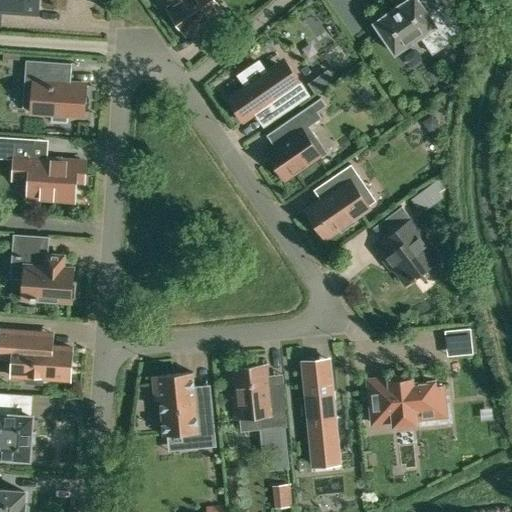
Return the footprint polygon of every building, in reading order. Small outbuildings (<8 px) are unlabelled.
[(37,0),(0,0),(0,26),(1,26),(2,10),(36,13),(37,0)] [(169,0),(172,5),(167,8),(186,35),(190,31),(193,35),(207,25),(205,21),(222,10),(215,0),(169,0)] [(428,15),(419,2),(417,0),(407,0),(400,5),(388,12),(389,13),(376,21),(374,22),(375,24),(394,51),(393,51),(395,53),(396,52),(396,51),(420,35),(432,53),(463,32),(444,4),(428,15)] [(244,120),(254,114),(271,102),(277,112),(305,93),(282,59),(264,71),(259,63),(258,62),(239,75),(240,76),(246,84),(228,96),(229,97),(231,101),(241,116),(242,116),(244,119),(244,120)] [(33,83),(31,107),(31,112),(51,114),(50,121),(67,122),(67,115),(83,116),(84,101),(86,101),(86,100),(84,100),(85,84),(84,83),(84,85),(70,84),(71,63),(25,60),(24,85),(25,85),(25,83),(33,83)] [(327,69),(317,76),(324,86),(334,79),(327,69)] [(285,140),(274,147),(266,153),(284,179),(319,155),(313,145),(316,143),(317,138),(309,126),(321,117),(317,111),(326,105),(320,97),(276,127),(285,140)] [(422,121),(429,131),(439,124),(433,114),(422,121)] [(84,161),(46,158),(25,157),(26,140),(31,141),(31,139),(0,137),(0,156),(14,158),(13,171),(29,172),(28,185),(28,197),(73,200),(75,181),(83,181),(84,161)] [(352,182),(359,176),(351,164),(330,178),(337,189),(306,211),(324,237),(338,227),(341,231),(355,222),(352,218),(368,207),(352,182)] [(442,176),(410,199),(418,208),(422,205),(425,209),(441,198),(438,193),(449,185),(442,176)] [(433,263),(415,239),(422,234),(414,222),(402,206),(372,228),(390,252),(383,258),(386,262),(389,261),(406,283),(433,263)] [(63,255),(47,254),(43,254),(44,237),(47,237),(47,238),(48,238),(49,236),(13,234),(13,235),(14,235),(14,234),(21,235),(19,254),(12,253),(13,253),(12,252),(11,257),(12,257),(12,254),(16,254),(16,256),(21,256),(21,254),(25,255),(22,298),(70,301),(70,298),(75,298),(76,281),(71,281),(72,268),(62,267),(63,255)] [(52,333),(41,332),(0,329),(0,334),(0,357),(12,359),(11,376),(26,377),(26,382),(42,384),(42,378),(69,380),(71,347),(51,345),(52,333)] [(337,452),(330,381),(328,358),(303,360),(312,454),(337,452)] [(262,429),(271,428),(282,427),(281,411),(286,410),(283,382),(267,384),(265,364),(233,368),(236,397),(234,397),(236,418),(261,415),(262,429)] [(195,400),(194,385),(192,372),(152,376),(154,400),(159,399),(163,435),(186,433),(188,448),(216,446),(211,398),(195,400)] [(404,376),(391,378),(368,380),(372,423),(393,421),(394,425),(415,422),(415,418),(445,415),(442,386),(434,387),(434,381),(411,383),(411,378),(405,379),(404,376)] [(32,416),(31,415),(8,414),(10,394),(0,392),(0,457),(29,459),(30,444),(31,431),(32,416)] [(271,428),(262,429),(264,447),(286,444),(284,426),(288,426),(286,410),(281,411),(282,427),(271,428)] [(275,508),(294,506),(291,483),(273,485),(275,508)] [(0,511),(23,511),(24,502),(23,502),(24,491),(0,489),(0,511)]
